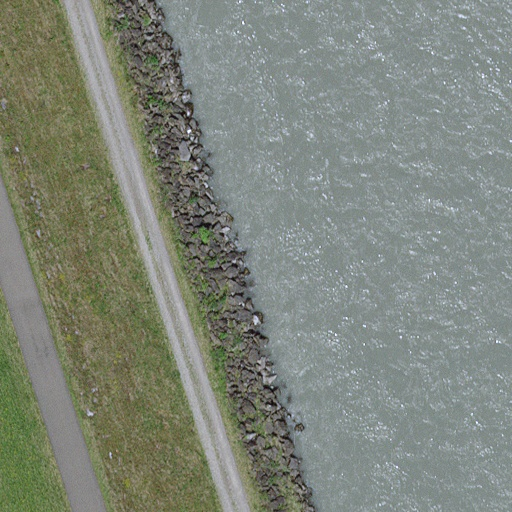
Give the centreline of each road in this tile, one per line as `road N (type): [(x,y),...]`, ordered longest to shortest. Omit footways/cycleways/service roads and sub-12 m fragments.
road 1 (track): [(84,0),(245,511)]
road 2 (track): [(0,227),(89,511)]
